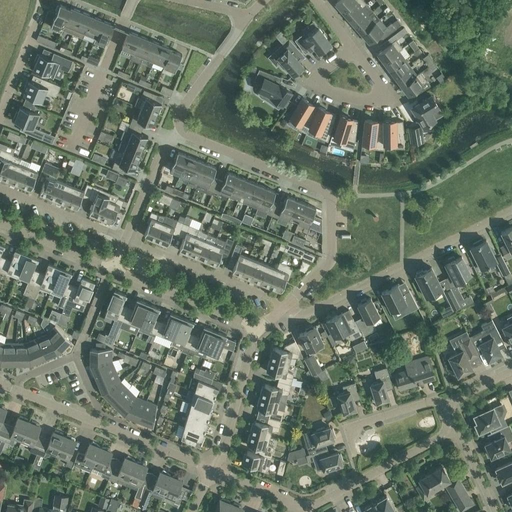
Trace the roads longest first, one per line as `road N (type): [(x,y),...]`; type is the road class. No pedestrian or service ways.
road 1 (residential): [(284,307),(330,259),(329,198),(182,131)]
road 2 (residential): [(214,470),(315,505),(456,426)]
road 3 (residential): [(284,307),(304,314),(511,209)]
road 4 (residential): [(122,240),(284,307)]
road 5 (residential): [(135,0),(72,150)]
road 6 (residential): [(111,269),(256,328)]
road 7 (residential): [(214,470),(256,328)]
road 8 (residential): [(351,48),(377,82),(378,98),(364,103),(314,88),(315,76)]
road 9 (residential): [(182,131),(180,110),(247,16)]
road 10 (residential): [(0,192),(122,240)]
road 11 (residential): [(450,411),(433,401),(347,430),(351,447)]
road 12 (residential): [(122,240),(161,147),(182,131)]
